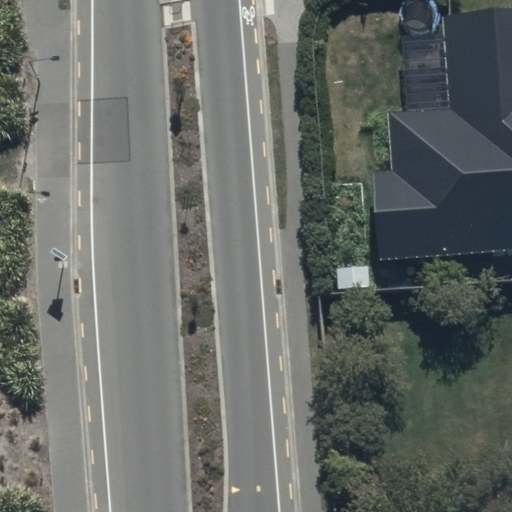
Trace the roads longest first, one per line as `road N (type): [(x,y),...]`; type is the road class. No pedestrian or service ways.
road 1 (tertiary): [(215,0),(254,511)]
road 2 (tertiary): [(155,511),(128,0)]
